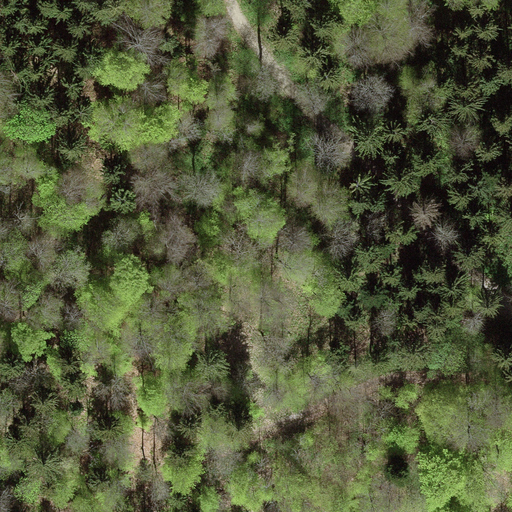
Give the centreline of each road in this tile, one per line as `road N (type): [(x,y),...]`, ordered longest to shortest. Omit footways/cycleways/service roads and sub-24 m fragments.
road 1 (track): [(511,383),(379,381),(77,511)]
road 2 (track): [(232,0),(326,123),(511,293)]
